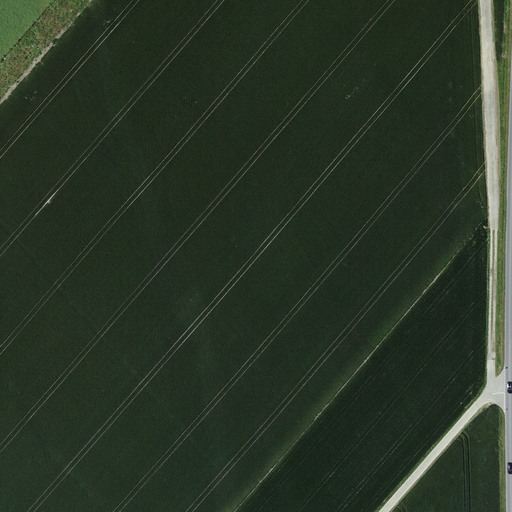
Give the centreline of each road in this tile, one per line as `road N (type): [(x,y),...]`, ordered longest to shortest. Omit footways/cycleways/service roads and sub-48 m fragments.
road 1 (track): [(485,0),(491,394)]
road 2 (track): [(511,392),(483,399),(383,511)]
